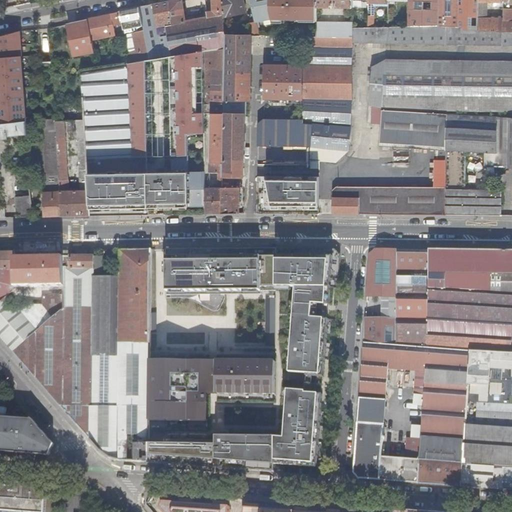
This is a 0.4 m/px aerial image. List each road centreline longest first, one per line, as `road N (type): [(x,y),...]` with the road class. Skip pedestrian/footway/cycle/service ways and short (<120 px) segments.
road 1 (tertiary): [(358,229),(0,233)]
road 2 (residential): [(358,229),(337,492)]
road 3 (residential): [(337,492),(103,474)]
road 4 (residential): [(511,506),(337,492)]
road 5 (residential): [(0,359),(103,474)]
road 6 (tertiary): [(511,232),(358,229)]
